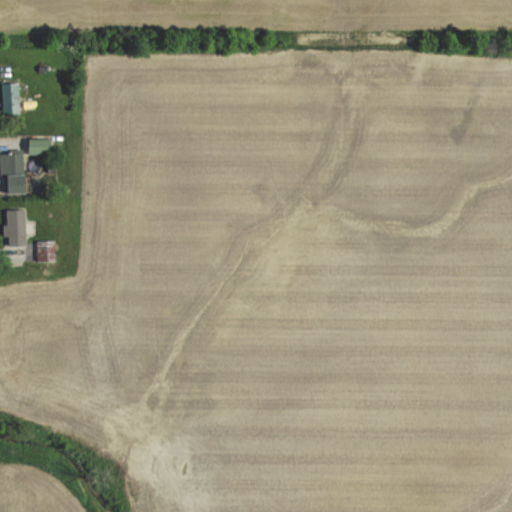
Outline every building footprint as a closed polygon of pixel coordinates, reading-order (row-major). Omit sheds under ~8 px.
[(21,112),(21,82),(1,82),(1,112),(21,112)] [(27,153),(51,153),(51,138),(27,138),(27,153)] [(0,152),(0,172),(6,173),(6,193),(26,192),(26,152),(0,152)] [(27,209),(5,209),(5,245),(27,245),(27,209)] [(54,241),(37,241),(37,261),(54,261),(54,241)]
